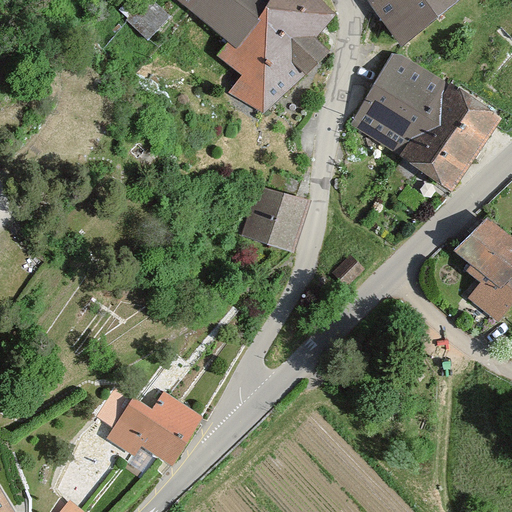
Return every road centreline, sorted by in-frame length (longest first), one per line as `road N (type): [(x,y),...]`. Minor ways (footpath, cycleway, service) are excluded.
road 1 (residential): [(343,0),(346,79),(330,116),(309,259),(246,369),(246,419)]
road 2 (tertiary): [(511,163),(246,419)]
road 3 (track): [(435,320),(445,492),(458,511)]
road 4 (track): [(394,275),(435,320),(495,364)]
road 5 (tertiary): [(246,419),(148,511)]
